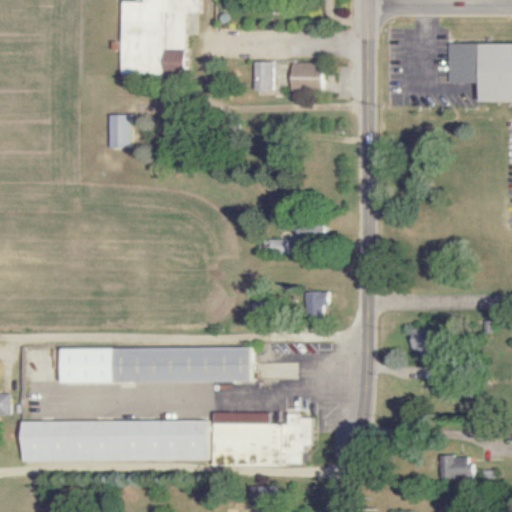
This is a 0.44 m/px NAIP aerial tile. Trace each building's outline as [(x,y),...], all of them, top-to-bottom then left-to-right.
[(123,73),(159,73),(159,58),(167,58),(167,74),(188,74),(187,14),(201,14),(201,0),(144,0),(145,2),(123,2),(123,73)] [(511,44),(450,44),(450,83),(484,83),(484,102),(511,101),(511,44)] [(255,63),(256,91),(274,91),(273,62),(255,63)] [(292,92),(325,92),(325,64),(292,64),(292,92)] [(112,148),(132,148),(131,115),(111,115),(112,148)] [(329,293),(308,292),(307,313),(328,313),(329,293)] [(422,352),(422,363),(437,362),(436,331),(413,331),(414,352),(422,352)] [(66,350),(66,384),(171,382),(171,376),(189,376),(189,383),(257,382),(257,348),(66,350)] [(12,395),(0,394),(0,415),(12,416),(12,395)] [(273,413),(218,413),(218,466),(308,466),(308,446),(315,446),(315,418),(305,418),(305,414),(291,414),(291,424),(273,424),(273,413)] [(213,420),(25,422),(26,462),(214,460),(213,420)] [(473,456),(441,457),(441,481),(473,480),(473,456)] [(258,487),(258,511),(280,511),(279,486),(258,487)]
